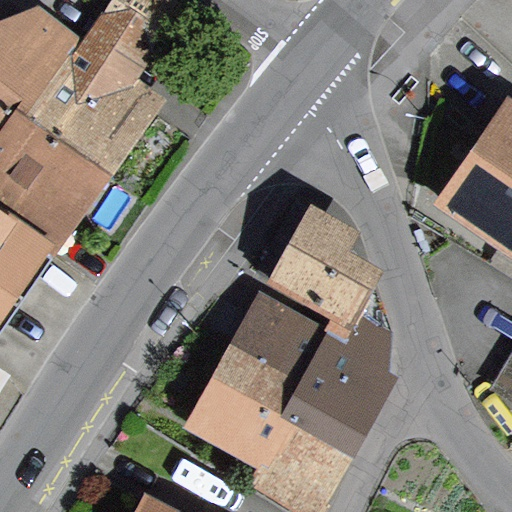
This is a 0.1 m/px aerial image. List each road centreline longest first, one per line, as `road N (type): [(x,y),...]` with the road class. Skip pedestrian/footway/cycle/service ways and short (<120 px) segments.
road 1 (unclassified): [(1,511),(171,240),(300,74)]
road 2 (residential): [(300,74),(378,212),(429,377)]
road 3 (residential): [(345,511),(393,416),(429,377)]
road 4 (residential): [(429,377),(493,479),(511,495)]
